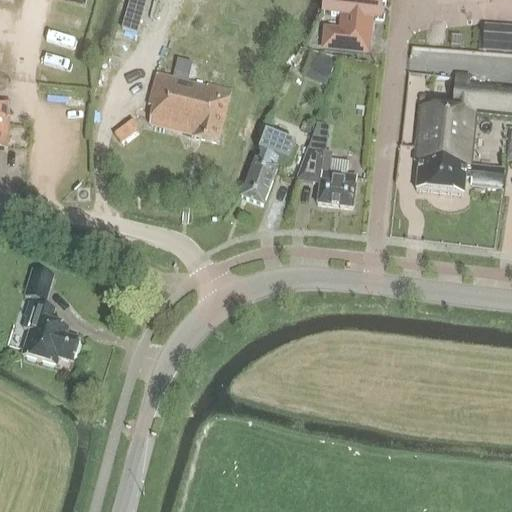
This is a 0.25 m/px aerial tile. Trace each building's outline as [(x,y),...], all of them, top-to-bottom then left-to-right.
[(323,51),(367,56),(371,21),(378,22),(380,0),(329,0),(327,16),(342,18),(340,33),(325,31),(323,51)] [(312,56),(305,73),(328,82),(335,65),(312,56)] [(471,171),(477,116),(511,119),(511,90),(468,86),(468,79),(455,77),(452,113),(419,109),(414,164),(418,164),(415,193),(463,197),(466,171),(471,171)] [(218,145),(230,92),(205,87),(205,89),(155,78),(148,107),(153,108),(149,126),(193,137),(193,140),(218,145)] [(0,150),(7,151),(10,104),(0,103),(0,150)] [(276,120),(271,134),(282,137),(287,123),(276,120)] [(130,122),(114,134),(126,149),(142,137),(130,122)] [(307,153),(296,183),(319,187),(317,207),(352,212),(356,179),(346,178),(348,165),(329,162),(330,155),(325,155),(328,129),(317,126),(307,153)] [(295,146),(265,135),(258,154),(260,155),(257,163),(255,163),(241,200),(262,208),(276,171),(274,170),(278,161),(288,165),(295,146)] [(104,261),(108,248),(98,245),(94,257),(104,261)] [(46,306),(54,278),(31,271),(23,299),(46,306)] [(73,364),(79,343),(64,338),(67,330),(50,325),(54,312),(29,304),(25,319),(27,320),(24,330),(30,332),(23,358),(55,368),(58,360),(73,364)]
